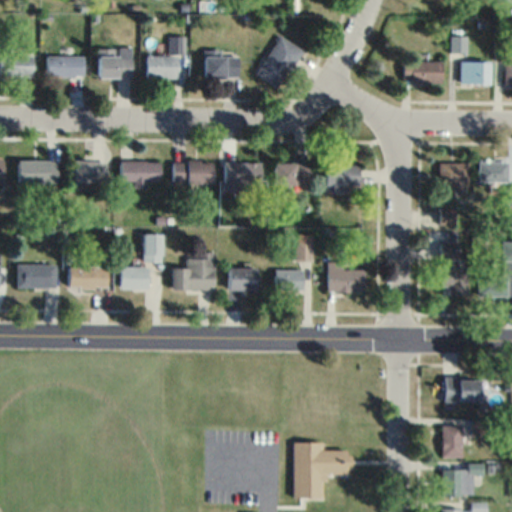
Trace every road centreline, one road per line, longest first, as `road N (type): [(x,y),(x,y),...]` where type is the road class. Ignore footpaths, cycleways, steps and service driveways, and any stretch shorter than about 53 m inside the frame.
road 1 (tertiary): [(511,332),(0,327)]
road 2 (residential): [(396,511),(397,126)]
road 3 (residential): [(328,92),(315,111),(264,129),(0,126)]
road 4 (residential): [(511,132),(415,130),(361,113),(328,92)]
